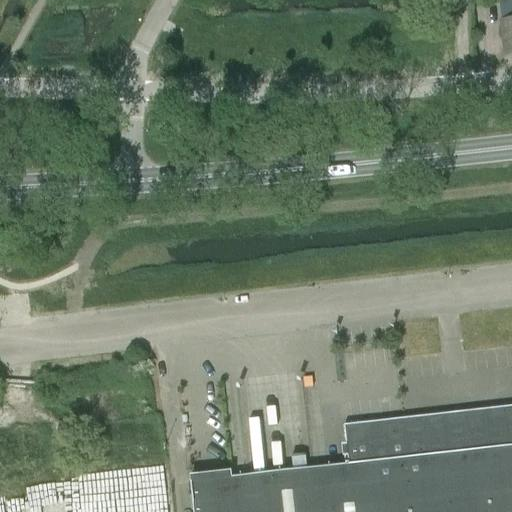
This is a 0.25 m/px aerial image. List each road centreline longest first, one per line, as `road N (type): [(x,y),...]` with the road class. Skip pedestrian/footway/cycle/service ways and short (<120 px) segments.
road 1 (unclassified): [(0,347),(511,285)]
road 2 (tertiary): [(130,182),(511,150)]
road 3 (residential): [(134,92),(338,94),(511,80)]
road 4 (unknown): [(0,293),(16,345),(38,511)]
road 5 (residential): [(0,88),(134,92)]
road 6 (tertiary): [(0,188),(130,182)]
